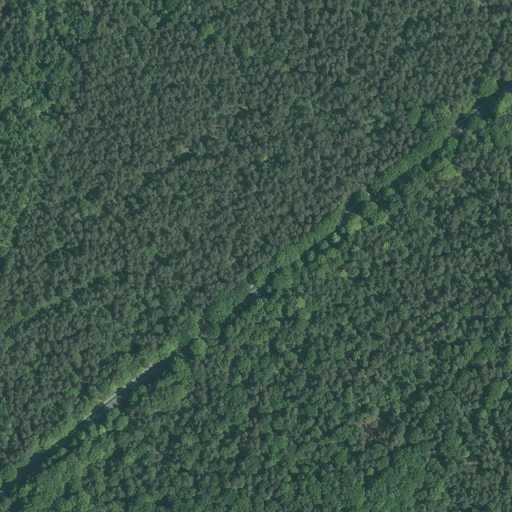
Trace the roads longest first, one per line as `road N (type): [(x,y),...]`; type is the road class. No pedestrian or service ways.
road 1 (secondary): [(0,495),(511,90)]
road 2 (track): [(511,155),(125,0)]
